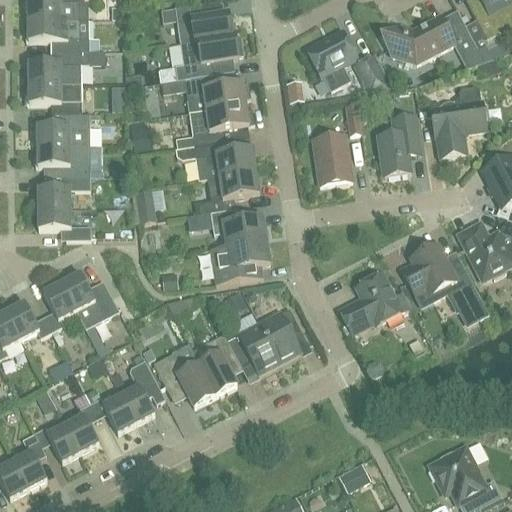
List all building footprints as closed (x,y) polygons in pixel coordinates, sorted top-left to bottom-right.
[(25,5),(25,16),(28,16),(28,25),(80,25),(79,0),(54,0),(55,4),(50,4),(25,5)] [(477,26),(487,44),(511,30),(511,0),(479,0),(487,14),(474,21),(477,26)] [(176,12),(179,35),(181,48),(232,40),(229,17),(201,22),(199,9),(176,12)] [(122,12),(113,12),(113,25),(122,25),(122,12)] [(402,30),(382,41),(392,61),(416,68),(454,48),(467,73),(485,67),(478,53),(466,31),(465,29),(450,37),(441,19),(406,37),(402,30)] [(28,25),(28,35),(25,35),(26,46),(50,46),(50,57),(89,56),(89,44),(89,43),(80,43),(80,25),(28,25)] [(466,31),(478,53),(486,49),(484,45),(487,44),(477,26),(466,31)] [(357,63),(343,36),(307,55),(321,81),(322,81),(331,96),(351,86),(343,70),(357,63)] [(211,66),(239,62),(239,61),(244,61),(242,49),(237,50),(236,39),(232,40),(181,48),(179,49),(183,70),(175,71),(176,85),(184,84),(213,79),(211,66)] [(486,49),(478,53),(485,67),(510,57),(503,45),(493,50),(488,48),(486,49)] [(26,79),(28,79),(28,88),(81,88),(81,70),(89,69),(89,57),(89,56),(50,57),(51,67),(26,67),(26,79)] [(105,69),(105,57),(89,57),(89,69),(105,69)] [(394,94),(379,67),(375,59),(353,70),(369,101),(395,97),(394,94)] [(189,117),(206,115),(246,109),(245,103),(251,102),(249,89),(243,90),(243,87),(217,91),(216,79),(213,79),(184,84),(189,117)] [(26,109),(51,109),(51,120),(81,119),(81,88),(28,88),(29,98),(26,98),(26,109)] [(95,104),(123,102),(122,88),(94,90),(95,104)] [(487,134),(482,106),(481,106),(479,94),(475,92),(461,94),(458,97),(460,110),(458,110),(457,109),(453,107),(448,106),(443,108),(439,111),(439,113),(431,114),(435,142),(437,141),(441,163),(466,159),(464,144),(470,137),(487,134)] [(112,107),(112,117),(124,116),(124,107),(112,107)] [(224,135),(249,131),(246,109),(206,115),(208,127),(197,129),(198,138),(192,139),(193,142),(194,151),(210,148),(226,146),(224,135)] [(362,138),(361,133),(358,110),(345,111),(349,140),(362,138)] [(87,133),(90,133),(89,124),(100,124),(100,119),(89,120),(89,119),(81,119),(51,120),(59,120),(59,130),(35,130),(35,142),(37,142),(37,151),(87,151),(87,133)] [(385,181),(410,177),(406,146),(418,144),(415,121),(393,124),(395,140),(379,143),(385,181)] [(153,155),(149,129),(130,131),(134,158),(153,155)] [(345,139),(313,144),(320,191),(352,186),(345,139)] [(193,142),(177,145),(178,154),(194,151),(193,142)] [(253,153),(211,159),(210,149),(226,146),(194,151),(178,154),(177,155),(178,162),(182,165),(204,161),(207,183),(219,182),(256,176),(253,153)] [(90,169),(87,169),(87,151),(37,151),(37,161),(35,161),(35,172),(60,172),(60,182),(90,182),(90,169)] [(511,166),(510,162),(484,175),(492,190),(490,191),(495,200),(496,199),(501,208),(511,212),(511,213),(507,224),(511,226),(511,166)] [(207,183),(210,205),(194,208),(196,219),(220,216),(219,206),(260,199),(256,176),(219,182),(207,183)] [(70,196),(90,195),(90,182),(60,182),(60,193),(38,193),(38,214),(70,214),(70,196)] [(152,196),(135,199),(140,230),(157,227),(152,196)] [(91,232),(71,232),(70,214),(38,214),(38,235),(61,235),(66,235),(66,245),(91,245),(91,232)] [(263,221),(238,225),(236,214),(220,216),(196,219),(197,228),(212,226),(214,240),(224,238),(226,251),(267,245),(263,221)] [(471,263),(474,261),(486,283),(492,280),(494,283),(507,277),(505,274),(511,269),(511,226),(507,224),(503,234),(488,242),(481,227),(459,239),(471,263)] [(211,254),(216,289),(260,283),(258,271),(270,269),(267,245),(226,251),(211,254)] [(414,268),(402,274),(416,301),(427,295),(434,308),(447,301),(457,320),(460,318),(472,312),(480,326),(490,321),(481,303),(479,299),(466,275),(454,281),(445,263),(438,250),(412,264),(414,268)] [(101,323),(105,324),(120,317),(104,286),(89,294),(80,278),(62,288),(83,328),(99,320),(101,323)] [(402,296),(394,300),(382,279),(357,292),(363,303),(340,315),(352,338),(375,326),(377,329),(416,309),(405,288),(399,291),(402,296)] [(54,317),(44,322),(52,337),(64,331),(61,325),(76,317),(82,329),(83,328),(62,288),(43,297),(54,317)] [(225,305),(233,319),(248,312),(241,297),(225,305)] [(187,302),(179,303),(186,318),(193,314),(187,302)] [(25,307),(6,317),(21,346),(37,337),(40,343),(52,337),(44,322),(35,327),(25,307)] [(295,346),(296,342),(303,338),(290,313),(260,329),(280,367),(301,356),(295,346)] [(0,364),(8,360),(5,354),(21,346),(6,317),(0,320),(0,364)] [(253,367),(258,378),(280,367),(260,329),(228,346),(235,359),(241,371),(248,367),(253,367)] [(210,363),(199,369),(216,401),(237,390),(224,364),(235,359),(228,346),(227,346),(224,339),(203,350),(210,363)] [(181,386),(195,412),(216,401),(199,369),(189,375),(184,367),(179,370),(173,359),(154,369),(166,392),(178,385),(181,386)] [(166,405),(161,396),(145,366),(131,373),(129,377),(137,392),(121,401),(136,429),(155,420),(147,404),(152,401),(156,410),(166,405)] [(96,392),(85,399),(90,409),(102,403),(96,392)] [(105,409),(102,403),(90,409),(98,424),(107,419),(118,439),(136,429),(121,401),(105,409)] [(65,430),(80,459),(99,449),(89,429),(98,424),(90,409),(78,415),(81,421),(65,430)] [(52,448),(62,468),(80,459),(65,430),(49,438),(46,432),(34,438),(38,445),(42,453),(52,448)] [(29,495),(47,485),(37,465),(46,461),(42,453),(38,445),(26,452),(29,458),(13,466),(29,495)] [(466,451),(455,457),(451,455),(441,461),(440,464),(429,470),(445,500),(451,497),(458,510),(473,502),(478,511),(482,511),(499,504),(490,487),(486,489),(466,451)] [(0,485),(10,505),(29,495),(13,466),(0,473),(0,485)] [(352,474),(342,479),(342,480),(349,494),(360,488),(352,474)]
